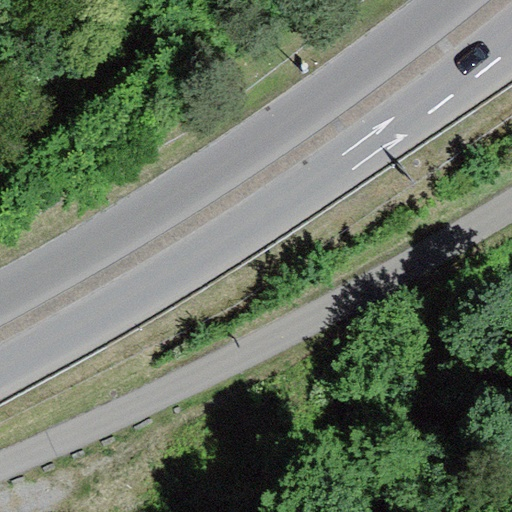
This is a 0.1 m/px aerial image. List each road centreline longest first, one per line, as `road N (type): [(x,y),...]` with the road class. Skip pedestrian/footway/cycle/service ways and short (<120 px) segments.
road 1 (primary): [(0,371),(249,226),(511,38)]
road 2 (primary): [(451,0),(205,178),(0,296)]
